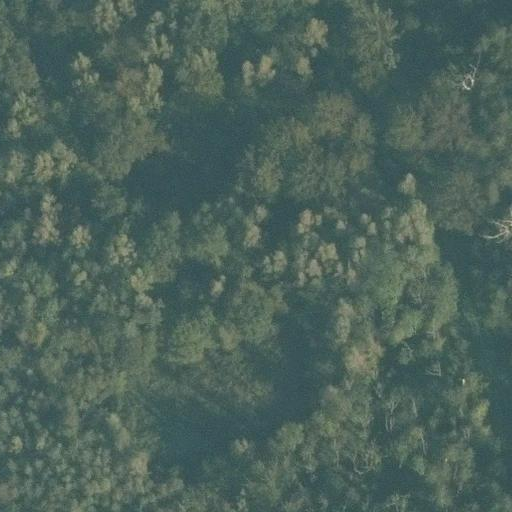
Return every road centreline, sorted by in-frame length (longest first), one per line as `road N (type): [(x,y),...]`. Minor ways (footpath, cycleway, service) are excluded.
road 1 (track): [(288,511),(0,5)]
road 2 (track): [(384,0),(511,443)]
